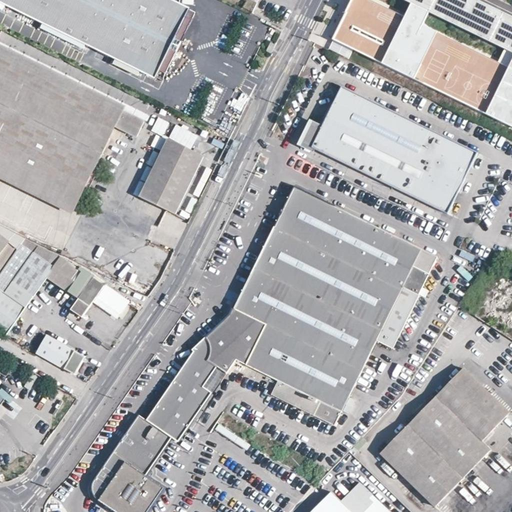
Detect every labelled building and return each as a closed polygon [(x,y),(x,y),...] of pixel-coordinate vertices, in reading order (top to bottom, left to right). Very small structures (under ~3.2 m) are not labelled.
[(185,16),(188,9),(170,0),(0,0),(155,77),(156,75),(161,78),(190,19),(185,16)] [(258,3),(252,0),(246,0),(242,8),(251,13),(253,13),(258,3)] [(405,17),(369,0),(352,0),(333,41),(511,126),(511,61),(509,68),(499,63),(422,26),(429,13),(412,4),(405,17)] [(511,17),(476,0),(402,0),(412,4),(429,13),(505,50),(511,52),(511,17)] [(271,53),(276,45),(272,43),(267,51),(271,53)] [(0,49),(123,110),(126,106),(0,44),(0,49)] [(144,120),(123,110),(0,49),(0,157),(81,198),(116,127),(136,136),(144,120)] [(511,61),(511,52),(505,50),(499,63),(509,68),(511,61)] [(449,214),(479,153),(343,86),(322,129),(315,126),(314,127),(313,127),(312,128),(311,130),(310,131),(312,133),(310,137),(307,136),(307,137),(306,139),(306,140),(306,142),(306,144),(449,214)] [(163,136),(169,122),(157,117),(151,131),(163,136)] [(192,149),(198,135),(175,124),(168,138),(192,149)] [(203,156),(168,139),(140,196),(175,213),(203,156)] [(212,145),(222,148),(224,142),(214,139),(212,145)] [(0,178),(72,215),(81,198),(0,157),(0,178)] [(144,182),(140,180),(134,194),(138,196),(144,182)] [(419,309),(414,306),(419,295),(418,294),(428,273),(437,257),(295,187),(238,304),(235,302),(229,314),(193,351),(195,352),(148,420),(140,415),(96,479),(95,480),(94,482),(94,483),(94,485),(93,486),(93,488),(93,489),(94,491),(94,493),(94,494),(95,495),(96,496),(96,497),(97,498),(98,499),(100,500),(107,506),(116,511),(148,511),(165,488),(146,476),(173,438),(179,442),(213,392),(204,387),(218,367),(228,373),(237,359),(246,365),(271,377),(277,380),(278,381),(272,394),(314,415),(335,425),(339,417),(342,412),(359,376),(362,371),(377,341),(393,349),(397,339),(407,319),(413,322),(419,309)] [(187,223),(165,212),(150,241),(172,252),(187,223)] [(0,272),(24,239),(0,225),(0,272)] [(64,248),(71,234),(53,226),(47,241),(64,248)] [(145,289),(152,274),(76,237),(69,251),(145,289)] [(61,256),(24,239),(0,272),(0,329),(7,335),(33,297),(47,278),(61,256)] [(79,269),(61,256),(47,278),(65,290),(65,288),(79,269)] [(81,267),(79,269),(65,288),(77,296),(92,274),(81,267)] [(128,301),(93,277),(71,310),(82,318),(94,300),(117,317),(128,301)] [(85,356),(47,335),(37,352),(75,374),(85,356)] [(511,413),(465,369),(381,455),(435,507),(491,449),(483,441),(511,413)] [(359,376),(374,383),(376,378),(362,371),(359,376)] [(277,380),(271,377),(265,391),(270,394),(277,380)] [(352,407),(346,404),(342,412),(339,417),(345,420),(352,407)] [(225,435),(237,443),(241,437),(229,429),(225,435)] [(389,511),(377,499),(360,483),(342,501),(333,492),(313,511),(389,511)]
